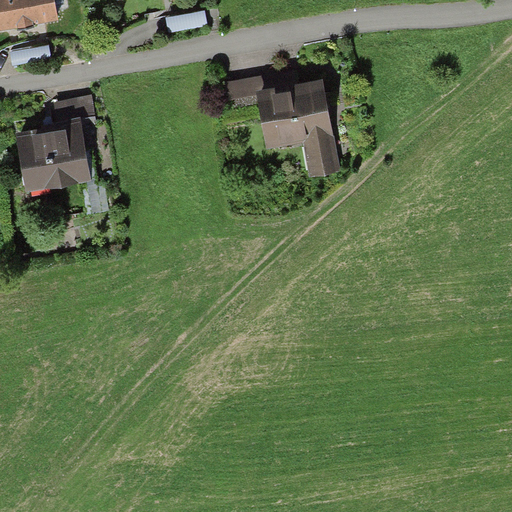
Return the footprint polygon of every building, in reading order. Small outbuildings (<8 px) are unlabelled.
[(55,0),(0,0),(0,23),(18,19),(19,24),(36,20),(36,16),(57,13),(55,0)] [(205,5),(167,13),(170,31),(209,23),(205,5)] [(49,41),(11,48),(14,63),(52,56),(49,41)] [(294,65),(224,78),(228,98),(260,92),(270,145),(303,139),(309,172),(339,166),(321,71),(296,76),(294,65)] [(91,92),(48,100),(51,112),(93,104),(91,92)] [(83,115),(18,126),(28,186),(93,175),(83,115)]
